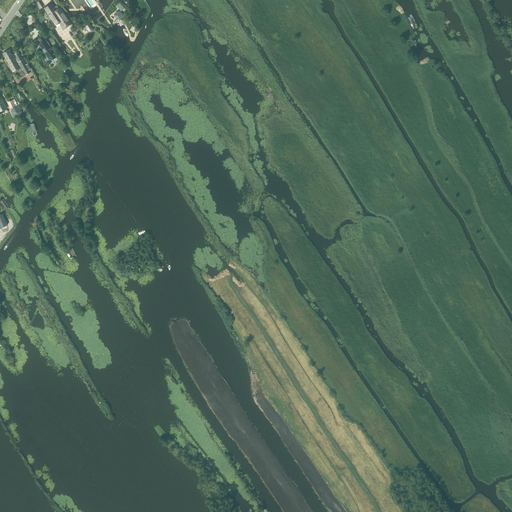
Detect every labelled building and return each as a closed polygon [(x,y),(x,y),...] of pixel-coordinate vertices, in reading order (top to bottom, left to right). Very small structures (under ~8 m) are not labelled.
[(40,1),(35,3),(39,10),(44,7),(40,1)] [(56,10),(52,3),(44,9),(51,19),(52,19),(53,20),(52,20),(56,26),(59,23),(63,29),(72,23),(60,7),(56,10)] [(89,21),(84,24),(88,31),(89,32),(90,32),(91,32),(92,32),(92,31),(93,30),(93,29),(93,28),(89,21)] [(57,56),(55,54),(43,37),(39,39),(42,43),(39,45),(44,52),(43,53),(46,57),(46,56),(50,61),(57,56)] [(27,75),(30,73),(29,70),(31,69),(29,66),(28,64),(26,65),(19,52),(15,54),(17,58),(16,59),(10,49),(3,53),(13,72),(22,67),(27,75)] [(15,99),(7,102),(10,108),(17,105),(17,104),(15,99)] [(11,112),(13,117),(19,117),(22,113),(20,108),(14,108),(11,112)]
